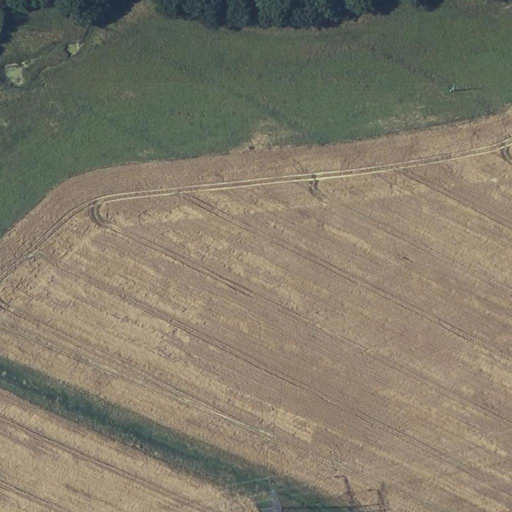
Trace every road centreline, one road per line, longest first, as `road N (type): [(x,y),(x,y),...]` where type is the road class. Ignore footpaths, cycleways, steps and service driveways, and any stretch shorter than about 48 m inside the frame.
road 1 (track): [(0,55),(29,8),(84,13),(151,4),(234,20),(339,18),(408,0)]
road 2 (track): [(299,511),(0,381)]
